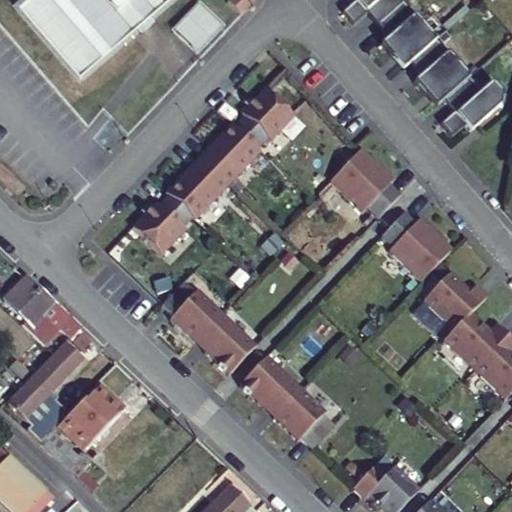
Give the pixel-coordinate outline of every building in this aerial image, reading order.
[(180,0),(40,0),(27,12),(88,81),(145,31),(150,36),(160,27),(155,22),(180,0)] [(259,4),(255,0),(234,0),(232,2),(245,16),(259,4)] [(431,128),(442,141),(456,129),(461,135),(489,111),(492,97),(482,86),(472,95),(389,0),(344,0),(347,3),(333,16),(344,28),(358,16),(379,41),(371,47),(383,61),(385,59),(395,71),(401,66),(412,79),(404,85),(416,99),(418,97),(428,109),(434,104),(444,116),(431,128)] [(229,32),(207,8),(180,32),(202,56),(229,32)] [(395,71),(385,59),(383,61),(393,73),(395,71)] [(159,203),(157,201),(133,226),(164,255),(188,230),(184,226),(193,216),(197,220),(262,153),(257,148),(268,137),(273,142),(298,116),(266,86),(241,112),(244,115),(234,125),(232,123),(210,145),(214,149),(192,172),(188,168),(166,190),(169,193),(159,203)] [(428,109),(418,97),(416,99),(426,111),(428,109)] [(210,145),(188,168),(192,172),(214,149),(210,145)] [(364,147),(333,181),(365,211),(370,206),(377,211),(399,188),(392,182),(396,178),(387,169),(382,174),(373,165),(378,160),(364,147)] [(387,169),(378,160),(373,165),(382,174),(387,169)] [(381,215),(403,192),(399,188),(377,211),(381,215)] [(381,215),(383,217),(404,193),(403,192),(381,215)] [(413,209),(410,207),(388,231),(390,233),(413,209)] [(423,210),(419,215),(413,209),(390,233),(397,239),(393,243),(426,274),(456,241),(443,229),(439,233),(432,228),(432,219),(423,210)] [(439,233),(443,229),(432,219),(432,228),(439,233)] [(474,290),(453,269),(424,299),(459,332),(448,343),(505,398),(511,390),(511,333),(504,326),(497,333),(476,313),(492,297),(479,285),(474,290)] [(78,322),(26,272),(4,295),(32,321),(26,326),(40,340),(59,321),(70,331),(72,328),(78,322)] [(200,291),(189,280),(165,306),(176,316),(173,319),(197,342),(203,336),(214,345),(208,351),(226,369),(256,338),(203,287),(200,291)] [(70,331),(5,399),(22,415),(18,419),(38,438),(82,391),(68,378),(70,375),(64,370),(89,344),(72,328),(70,331)] [(214,345),(203,336),(197,342),(208,351),(214,345)] [(231,373),(261,341),(256,338),(226,369),(231,373)] [(233,375),(262,343),(261,341),(231,373),(233,375)] [(276,353),(274,351),(244,383),(246,384),(276,353)] [(332,407),(276,353),(246,384),(267,404),(272,398),(284,410),(279,416),(303,438),(307,434),(318,445),(340,422),(328,411),(332,407)] [(112,415),(87,392),(40,440),(73,472),(85,460),(77,453),(112,415)] [(279,416),(284,410),(272,398),(267,404),(279,416)] [(120,423),(112,415),(77,453),(85,460),(120,423)] [(44,511),(57,499),(7,451),(0,458),(0,492),(20,511),(44,511)] [(386,480),(377,470),(354,493),(365,504),(370,500),(382,511),(394,511),(417,489),(397,469),(386,480)] [(240,511),(247,505),(226,485),(200,511),(240,511)] [(400,511),(420,492),(417,489),(394,511),(400,511)] [(407,511),(424,495),(420,492),(400,511),(407,511)] [(431,511),(439,504),(437,502),(427,511),(431,511)]
